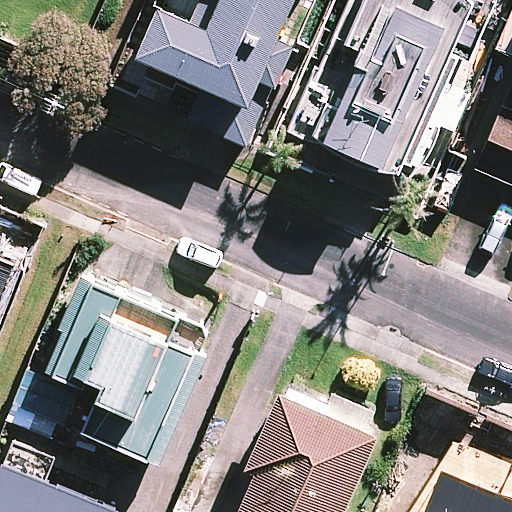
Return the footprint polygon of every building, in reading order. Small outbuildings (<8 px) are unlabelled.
[(200,0),(196,9),(177,0),(162,0),(123,87),(169,108),(179,84),(199,92),(189,114),(251,142),(296,43),(282,36),(298,0),(200,0)] [(494,0),(360,0),(348,32),(368,41),(327,141),(407,173),(459,44),(474,50),(494,0)] [(511,108),(504,105),(479,165),(511,179),(511,108)] [(0,310),(17,269),(0,261),(0,310)] [(74,414),(90,420),(161,450),(206,344),(118,307),(126,287),(87,270),(49,358),(34,352),(6,418),(53,438),(59,424),(68,428),(74,414)] [(341,511),(379,428),(284,386),(251,461),(260,465),(239,511),(341,511)] [(116,511),(122,498),(10,453),(0,476),(0,511),(116,511)] [(467,511),(444,502),(440,511),(467,511)]
